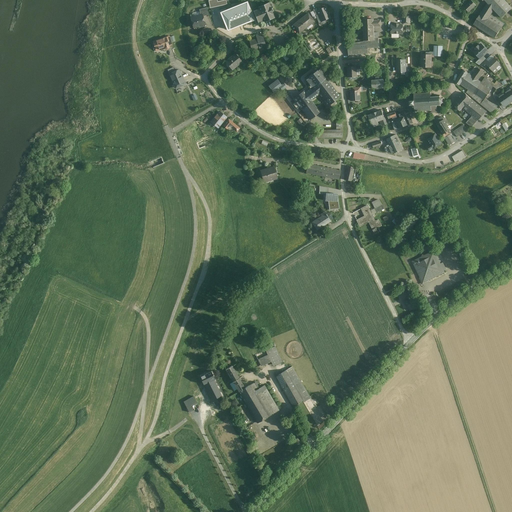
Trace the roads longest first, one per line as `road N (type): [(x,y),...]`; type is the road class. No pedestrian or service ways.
road 1 (tertiary): [(250,511),(408,342)]
road 2 (residential): [(343,147),(346,218),(408,342)]
road 3 (track): [(430,323),(494,511)]
road 4 (residential): [(511,110),(432,160),(357,148)]
road 5 (residential): [(343,147),(270,137),(203,79)]
road 6 (residential): [(351,136),(335,4)]
road 7 (tertiary): [(408,342),(459,297),(511,267)]
